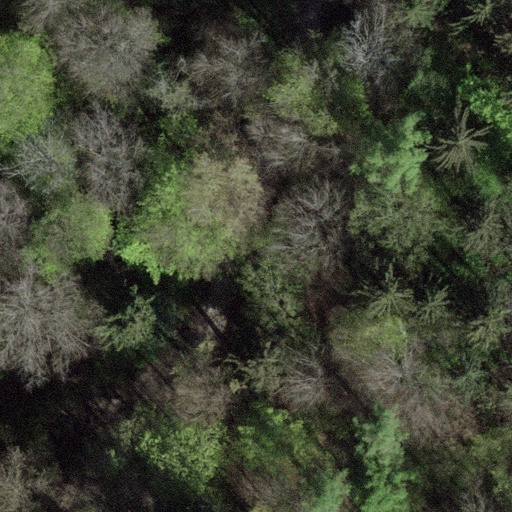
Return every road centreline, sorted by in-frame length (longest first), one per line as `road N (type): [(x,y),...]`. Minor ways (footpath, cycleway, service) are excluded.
road 1 (track): [(332,0),(149,511)]
road 2 (track): [(201,360),(43,511)]
